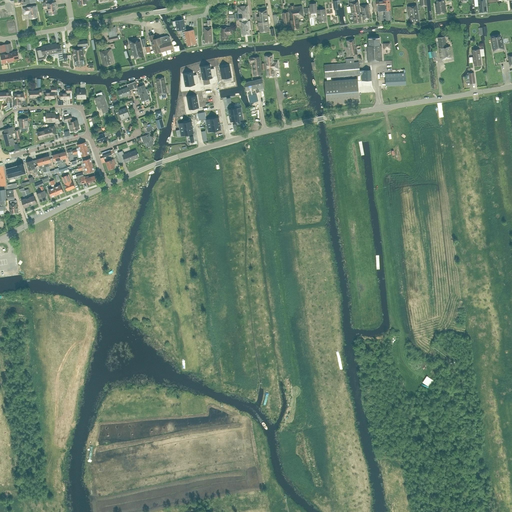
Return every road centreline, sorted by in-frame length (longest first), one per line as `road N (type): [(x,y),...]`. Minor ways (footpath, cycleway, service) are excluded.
road 1 (tertiary): [(232,140),(511,87)]
road 2 (residential): [(225,0),(72,26)]
road 3 (tertiary): [(0,239),(108,184)]
